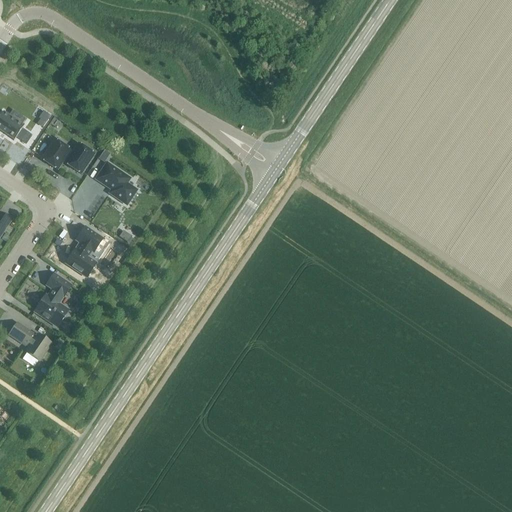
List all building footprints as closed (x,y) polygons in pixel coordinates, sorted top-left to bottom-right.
[(3,112),(0,116),(0,131),(14,141),(16,138),(26,144),(31,136),(21,129),(23,126),(3,112)] [(42,128),(50,117),(43,112),(39,119),(41,120),(37,125),(42,128)] [(93,155),(78,145),(71,155),(69,153),(70,151),(54,141),(41,160),(57,171),(63,161),(66,163),(65,164),(80,175),(93,155)] [(104,151),(98,159),(104,163),(110,154),(104,151)] [(107,164),(96,180),(112,191),(110,194),(126,205),(136,191),(126,184),(129,179),(107,164)] [(0,236),(10,221),(0,214),(0,236)] [(64,227),(59,231),(64,238),(69,234),(64,227)] [(66,264),(86,278),(96,264),(87,258),(91,251),(93,253),(102,239),(84,228),(76,241),(81,245),(77,252),(75,250),(66,264)] [(5,234),(1,239),(7,242),(10,237),(5,234)] [(57,328),(68,312),(58,305),(71,286),(53,274),(46,286),(52,290),(42,304),(41,303),(34,312),(57,328)] [(82,287),(79,291),(86,296),(89,292),(82,287)] [(71,291),(68,296),(76,301),(79,297),(71,291)] [(38,362),(51,344),(38,335),(35,338),(32,336),(33,335),(16,324),(9,335),(25,346),(26,345),(29,348),(25,353),(38,362)] [(59,340),(55,346),(63,351),(67,345),(59,340)]
